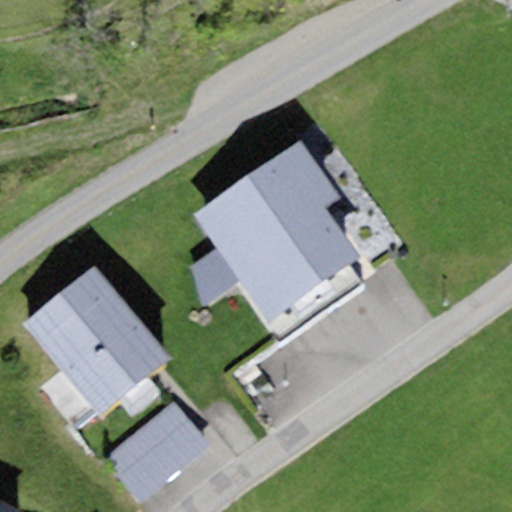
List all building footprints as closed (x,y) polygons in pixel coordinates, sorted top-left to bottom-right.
[(285,151),(193,214),(217,249),(239,280),(268,323),(360,260),(323,206),(338,195),(300,140),(285,151)] [(217,249),(191,267),(202,303),(239,280),(217,249)] [(172,359),(94,267),(23,327),(101,419),(172,359)] [(138,505),(209,444),(174,404),(103,465),(138,505)] [(24,511),(0,499),(0,511),(24,511)]
